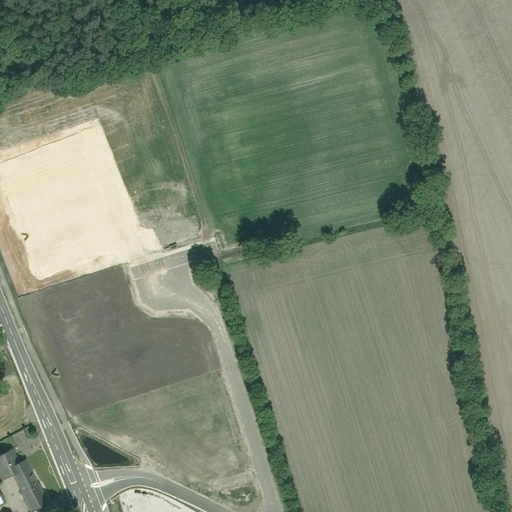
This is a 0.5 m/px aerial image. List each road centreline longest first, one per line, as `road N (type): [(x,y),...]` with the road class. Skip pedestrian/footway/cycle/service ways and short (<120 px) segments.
road 1 (track): [(160,91),(292,511)]
road 2 (residential): [(275,511),(209,306),(178,287)]
road 3 (tertiary): [(77,489),(0,297)]
road 4 (residential): [(77,489),(123,477),(164,482),(216,511)]
